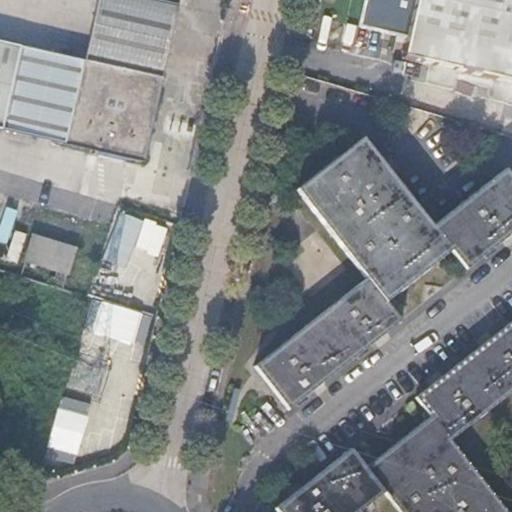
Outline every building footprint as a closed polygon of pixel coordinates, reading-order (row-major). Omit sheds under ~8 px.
[(176,5),(155,0),(93,0),(78,61),(0,41),(0,129),(138,162),(176,5)] [(511,0),(366,0),(361,25),(409,36),(403,58),(511,83),(511,0)] [(366,138),(300,187),(368,277),(253,365),(285,407),(299,397),(366,346),(400,320),(386,301),(418,277),(452,251),(467,269),(510,236),(511,234),(511,179),(507,174),(435,226),(366,138)] [(26,233),(19,257),(63,271),(70,246),(26,233)] [(508,511),(452,439),(511,392),(511,321),(493,337),(437,380),(417,396),(430,414),(395,442),(365,465),(350,447),(285,498),(275,506),(279,511),(357,511),(386,490),(403,511),(508,511)]
